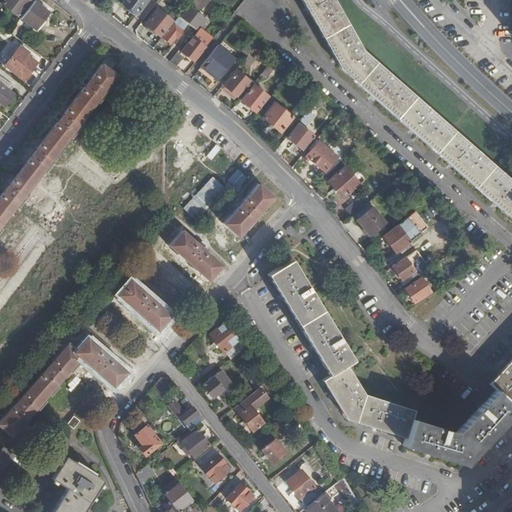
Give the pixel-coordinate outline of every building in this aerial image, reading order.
[(17,16),(30,0),(4,0),(2,4),(17,16)] [(139,16),(151,0),(122,0),(121,2),(139,16)] [(179,17),(162,37),(172,45),(189,24),(195,29),(207,14),(200,9),(206,0),(192,0),(181,15),(179,17)] [(511,357),(499,372),(511,384),(511,182),(487,161),(360,49),(332,0),(300,0),(305,7),(307,11),(336,62),(340,69),(373,98),(413,133),(451,167),(495,205),(511,219),(511,357)] [(49,12),(34,1),(21,18),(24,21),(35,29),(49,12)] [(145,24),(162,37),(179,17),(181,15),(174,10),(168,16),(158,9),(145,24)] [(10,31),(15,34),(24,21),(21,18),(10,31)] [(193,37),(205,47),(208,42),(198,34),(196,33),(193,37)] [(258,42),(252,37),(241,50),(247,55),(254,48),(258,42)] [(28,55),(30,52),(21,45),(6,65),(24,79),(37,63),(28,55)] [(200,67),(217,81),(235,59),(218,45),(200,67)] [(247,55),(223,85),(237,96),(249,81),(238,72),(245,64),(250,68),(261,54),(254,48),(247,55)] [(115,62),(108,56),(101,64),(0,195),(0,223),(18,200),(46,163),(77,123),(114,74),(109,70),(115,62)] [(269,62),(263,70),(269,76),(276,68),(269,62)] [(200,67),(198,70),(215,84),(217,81),(200,67)] [(0,102),(5,106),(15,92),(11,88),(14,85),(3,76),(0,74),(0,102)] [(252,83),(240,99),(255,111),(268,96),(252,83)] [(310,107),(318,96),(311,91),(303,101),(310,107)] [(262,117),(280,131),(292,116),(275,102),(262,117)] [(306,111),(286,137),(302,150),(314,135),(308,130),(316,120),(306,111)] [(304,155),(323,171),(336,156),(317,140),(304,155)] [(327,182),(342,198),(357,183),(342,167),(327,182)] [(236,236),(271,198),(257,185),(221,223),(236,236)] [(345,211),(350,218),(362,207),(357,201),(345,211)] [(356,220),(368,235),(384,221),(372,207),(356,220)] [(381,236),(394,252),(420,233),(407,216),(381,236)] [(206,280),(220,265),(180,231),(167,245),(206,280)] [(405,257),(391,267),(399,280),(413,270),(405,257)] [(463,464),(503,420),(482,402),(454,432),(411,419),(413,411),(363,395),(345,365),(353,361),(291,260),(267,274),(328,375),(321,379),(345,418),(405,437),(402,445),(463,464)] [(417,268),(420,272),(427,267),(424,263),(417,268)] [(404,289),(412,302),(429,292),(420,279),(404,289)] [(168,316),(129,281),(116,296),(156,330),(168,316)] [(245,347),(224,322),(208,335),(222,353),(224,352),(230,359),(245,347)] [(0,417),(0,426),(9,435),(79,358),(111,386),(124,372),(85,338),(73,351),(66,345),(0,417)] [(232,383),(222,370),(201,386),(211,399),(232,383)] [(482,402),(503,420),(511,410),(511,406),(508,403),(511,398),(511,384),(499,372),(487,384),(493,390),(482,402)] [(161,400),(174,385),(168,377),(160,377),(149,390),(161,400)] [(280,399),(283,397),(269,378),(265,381),(280,399)] [(250,393),(233,407),(251,431),(262,423),(251,408),(258,403),(250,393)] [(202,420),(189,404),(185,407),(187,410),(184,412),(173,399),(165,405),(176,418),(178,417),(189,430),(202,420)] [(79,420),(72,415),(65,424),(72,429),(79,420)] [(131,422),(125,417),(120,422),(126,427),(131,422)] [(159,443),(146,428),(134,436),(141,445),(138,448),(144,455),(159,443)] [(208,445),(196,429),(180,441),(184,445),(181,448),(186,454),(188,452),(192,457),(208,445)] [(282,455),(271,441),(260,450),(271,464),(282,455)] [(0,471),(14,454),(2,445),(0,448),(0,471)] [(199,466),(211,482),(227,470),(222,463),(223,462),(216,453),(199,466)] [(51,511),(83,511),(103,481),(66,458),(52,480),(66,488),(51,511)] [(146,464),(136,472),(141,481),(152,472),(146,464)] [(313,486),(301,470),(285,482),(302,505),(314,496),(309,490),(313,486)] [(235,474),(218,492),(237,510),(250,496),(246,492),(248,491),(239,484),(242,480),(235,474)] [(190,501),(176,482),(162,493),(172,507),(164,511),(189,511),(185,506),(190,501)] [(326,491),(337,505),(342,501),(331,487),(326,491)] [(326,502),(320,495),(304,508),(307,511),(335,511),(327,501),(326,502)] [(190,501),(198,511),(199,511),(205,506),(197,496),(190,501)]
